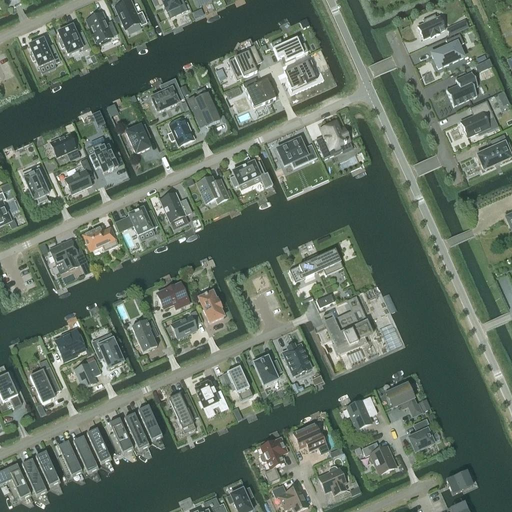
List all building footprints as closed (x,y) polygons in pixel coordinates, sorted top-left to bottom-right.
[(156,0),(159,7),(163,5),(167,13),(179,8),(182,14),(188,11),(182,0),(156,0)] [(136,16),(129,2),(114,9),(125,32),(139,25),(140,28),(146,25),(141,14),(136,16)] [(117,37),(111,23),(106,26),(102,15),(97,17),(97,16),(89,19),(90,21),(85,23),(96,46),(100,45),(101,47),(109,43),(109,41),(112,39),(117,37)] [(424,26),(417,29),(423,42),(430,39),(430,40),(439,36),(439,34),(444,32),(439,19),(436,20),(434,17),(422,22),(424,26)] [(449,37),(462,32),(459,25),(446,31),(449,37)] [(88,51),(82,37),(76,40),(71,28),(55,35),(58,43),(56,44),(59,51),(61,50),(65,58),(81,51),(82,54),(88,51)] [(463,60),(457,48),(463,45),(459,36),(445,42),(448,48),(431,56),(438,71),(463,60)] [(282,46),(272,51),(277,62),(282,60),(284,64),(308,54),(304,45),(299,47),(296,40),(282,46)] [(60,63),(54,50),(48,52),(43,41),(28,47),(32,55),(29,56),(32,63),(34,62),(38,70),(52,64),(53,66),(60,63)] [(237,68),(231,71),(236,83),(256,74),(254,68),(252,65),(260,61),(254,48),(245,51),(247,54),(240,57),(234,60),(237,68)] [(287,73),(283,75),(286,82),(288,88),(290,92),(315,81),(310,71),(314,70),(310,62),(287,73)] [(476,98),(473,90),(476,89),(477,89),(471,74),(470,75),(456,82),(455,81),(455,82),(457,87),(446,92),(445,92),(453,109),(454,109),(453,108),(475,98),(476,99),(476,98)] [(255,80),(242,86),(252,108),(260,104),(262,107),(275,101),(266,82),(263,83),(257,86),(255,80)] [(171,91),(150,100),(157,115),(178,105),(177,104),(183,101),(174,82),(168,84),(171,91)] [(188,96),(184,88),(179,91),(183,98),(188,96)] [(219,123),(207,97),(204,90),(195,94),(198,101),(194,102),(193,99),(187,102),(195,120),(200,117),(205,129),(219,123)] [(486,123),(493,120),(486,104),(470,111),(473,118),(460,124),(467,140),(477,135),(478,138),(487,134),(486,131),(489,130),(486,123)] [(191,118),(189,113),(182,116),(185,121),(191,118)] [(99,114),(92,117),(98,129),(104,126),(99,114)] [(193,142),(184,120),(169,127),(172,134),(167,136),(171,143),(175,141),(178,149),(193,142)] [(323,139),(315,142),(324,162),(342,153),(339,148),(349,144),(348,141),(350,140),(346,132),(344,133),(343,130),(338,132),(335,125),(324,130),(321,131),(320,132),(320,133),(323,139)] [(140,129),(126,135),(135,156),(140,154),(141,154),(144,152),(150,150),(144,137),(148,135),(145,128),(141,130),(140,129)] [(74,148),(69,136),(49,145),(56,160),(69,154),(72,163),(79,159),(77,153),(74,148)] [(511,157),(511,154),(503,137),(490,143),(493,150),(484,154),(484,153),(475,157),(478,165),(479,164),(483,172),(495,167),(495,166),(498,165),(510,160),(510,158),(511,157)] [(92,149),(86,152),(95,171),(100,169),(103,175),(107,173),(108,174),(112,172),(112,171),(117,169),(114,162),(108,148),(107,148),(105,143),(104,143),(102,139),(90,144),(92,149)] [(284,148),(276,151),(284,168),(305,158),(308,164),(316,160),(311,147),(303,151),(299,141),(291,145),(291,144),(284,148)] [(119,160),(114,162),(117,169),(122,167),(119,160)] [(91,188),(85,174),(90,172),(86,161),(80,164),(84,173),(64,181),(71,197),(91,188)] [(272,187),(267,175),(264,176),(258,164),(254,166),(253,164),(232,174),(234,178),(229,180),(233,190),(238,188),(259,179),(264,191),(272,187)] [(31,176),(23,180),(33,203),(36,202),(38,206),(47,202),(46,200),(45,198),(48,196),(45,189),(47,188),(38,168),(29,172),(31,176)] [(225,193),(220,182),(214,185),(211,179),(196,186),(205,206),(215,202),(217,206),(228,201),(228,199),(231,198),(228,192),(225,193)] [(7,214),(2,203),(5,202),(2,194),(0,194),(0,227),(10,223),(7,214)] [(159,203),(169,225),(191,215),(185,202),(179,204),(175,196),(159,203)] [(128,218),(115,225),(119,235),(133,229),(140,244),(155,238),(152,231),(157,228),(151,215),(146,217),(142,210),(128,217),(128,218)] [(110,230),(104,233),(101,228),(82,237),(83,239),(81,240),(84,246),(85,246),(89,254),(102,248),(104,253),(117,247),(115,242),(110,230)] [(77,240),(49,252),(56,267),(62,265),(66,273),(81,266),(86,277),(92,274),(77,240)] [(339,263),(335,254),(334,253),(322,258),(317,260),(316,257),(306,262),(307,264),(298,268),(303,281),(314,277),(313,275),(317,273),(318,274),(327,270),(339,265),(339,263)] [(189,306),(180,286),(174,289),(173,288),(166,291),(166,292),(156,297),(161,306),(164,305),(166,310),(175,306),(177,311),(189,306)] [(401,347),(375,290),(319,315),(323,325),(312,330),(333,377),(401,347)] [(220,311),(216,302),(215,302),(212,294),(206,297),(205,296),(203,297),(204,298),(198,301),(209,325),(223,319),(219,311),(220,311)] [(334,304),(330,297),(316,303),(319,311),(334,304)] [(200,325),(195,313),(189,316),(190,318),(170,327),(177,341),(197,332),(194,327),(200,325)] [(152,340),(158,338),(150,322),(150,323),(146,325),(145,323),(131,329),(134,336),(134,337),(142,356),(156,350),(152,340)] [(62,341),(55,344),(63,361),(65,360),(84,352),(75,331),(67,335),(68,336),(61,339),(62,341)] [(123,364),(111,337),(91,345),(97,358),(101,356),(107,371),(108,372),(108,371),(122,365),(123,365),(123,364)] [(311,371),(300,346),(295,349),(294,347),(286,350),(287,352),(281,355),(292,379),(311,371)] [(281,374),(276,362),(270,365),(267,359),(262,361),(262,359),(256,362),(257,363),(252,365),(263,388),(269,386),(272,385),(277,382),(275,377),(281,374)] [(100,376),(94,362),(87,365),(87,366),(74,372),(82,391),(96,385),(93,379),(100,376)] [(60,393),(49,369),(29,378),(42,406),(53,401),(54,400),(54,399),(53,396),(60,393)] [(227,374),(221,377),(226,388),(229,386),(232,393),(235,392),(241,403),(252,398),(239,369),(227,374)] [(21,407),(6,374),(0,376),(0,405),(2,404),(10,401),(12,400),(13,402),(11,403),(14,410),(21,407)] [(320,378),(311,382),(313,387),(322,383),(320,378)] [(227,411),(221,397),(215,399),(214,396),(212,392),(209,385),(207,386),(207,384),(200,387),(201,389),(195,392),(196,395),(196,396),(197,396),(200,404),(198,405),(201,410),(202,409),(207,419),(214,416),(211,411),(218,408),(221,413),(227,411)] [(296,385),(291,387),(294,395),(299,393),(296,385)] [(406,386),(397,391),(385,396),(392,410),(401,406),(403,411),(407,408),(412,419),(421,415),(417,407),(415,408),(412,401),(413,401),(406,386)] [(179,396),(168,401),(182,432),(193,427),(191,422),(197,419),(186,395),(180,398),(179,396)] [(371,418),(376,416),(369,400),(346,410),(356,432),(371,425),(368,418),(371,417),(371,418)] [(260,401),(254,403),(257,410),(263,408),(260,401)] [(430,411),(426,401),(417,405),(421,414),(430,411)] [(142,422),(138,424),(146,442),(147,445),(161,439),(160,436),(148,409),(138,414),(142,422)] [(128,430),(124,432),(131,448),(133,452),(134,455),(149,448),(147,445),(146,442),(138,424),(135,417),(124,422),(128,430)] [(109,437),(108,437),(116,455),(118,458),(133,452),(131,448),(124,432),(120,422),(109,427),(113,435),(109,437)] [(433,446),(429,437),(432,436),(426,422),(412,428),(414,427),(418,435),(407,440),(414,455),(416,454),(418,455),(422,454),(422,451),(433,446)] [(314,425),(292,435),(299,451),(306,448),(309,454),(317,450),(320,457),(328,453),(320,434),(318,435),(314,425)] [(91,445),(86,447),(94,465),(96,468),(110,461),(109,458),(97,432),(87,437),(91,445)] [(77,453),(73,455),(80,471),(81,474),(83,478),(97,471),(96,468),(94,465),(86,447),(83,440),(73,445),(77,453)] [(284,465),(281,458),(281,457),(286,454),(287,455),(280,440),(259,449),(262,456),(260,457),(259,459),(261,463),(263,464),(265,463),(270,472),(264,475),(268,485),(279,480),(274,469),(284,465)] [(58,460),(57,460),(65,478),(66,481),(81,474),(80,471),(73,455),(68,445),(58,450),(62,458),(58,460)] [(396,470),(386,449),(376,453),(373,446),(361,451),(365,459),(369,457),(378,477),(396,470)] [(339,450),(329,455),(331,460),(341,455),(339,450)] [(39,468),(35,470),(43,488),(45,491),(59,484),(58,481),(46,455),(36,460),(39,468)] [(26,476),(22,478),(29,494),(30,497),(32,501),(46,494),(45,491),(43,488),(35,470),(32,463),(22,468),(26,476)] [(6,472),(0,474),(0,478),(3,484),(6,483),(14,501),(15,504),(30,497),(29,494),(22,478),(17,468),(7,473),(6,472)] [(345,486),(339,471),(336,472),(335,469),(333,469),(329,471),(328,473),(329,475),(317,480),(324,495),(331,492),(333,493),(335,496),(333,497),(333,498),(346,492),(344,487),(345,486)] [(464,474),(446,482),(452,496),(471,488),(464,474)] [(278,499),(283,511),(284,511),(291,509),(292,511),(301,511),(307,509),(298,489),(285,494),(282,487),(271,492),(275,501),(278,499)] [(358,489),(349,493),(351,498),(360,494),(358,489)] [(251,511),(247,501),(252,499),(248,490),(243,493),(242,491),(229,497),(236,511),(251,511)] [(224,511),(222,507),(218,509),(215,501),(208,504),(209,504),(211,507),(209,507),(210,509),(212,509),(213,511),(211,511),(224,511)]
